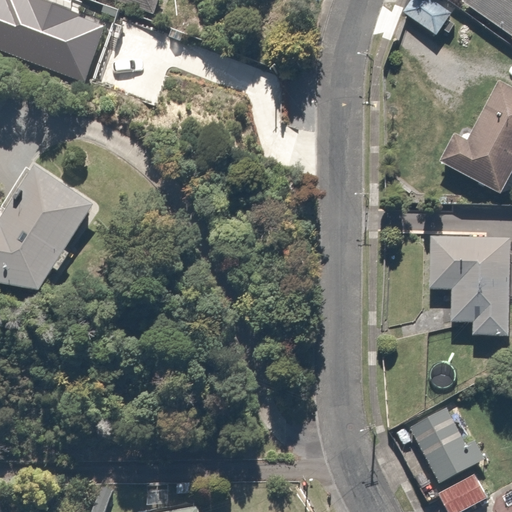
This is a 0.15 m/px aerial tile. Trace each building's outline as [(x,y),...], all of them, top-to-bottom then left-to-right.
[(70,0),(69,5),(149,29),(157,1),(152,0),(70,0)] [(511,0),(466,0),(454,18),(511,58),(511,0)] [(492,215),(511,182),(511,97),(506,94),(465,160),(446,148),(429,176),(492,215)] [(0,221),(0,285),(64,291),(129,200),(61,175),(36,224),(0,221)] [(511,251),(416,249),(415,302),(446,303),(445,331),(467,332),(467,346),(511,346),(511,251)] [(445,415),(406,439),(441,497),(481,473),(445,415)] [(470,486),(439,505),(442,511),(474,511),(483,507),(470,486)]
